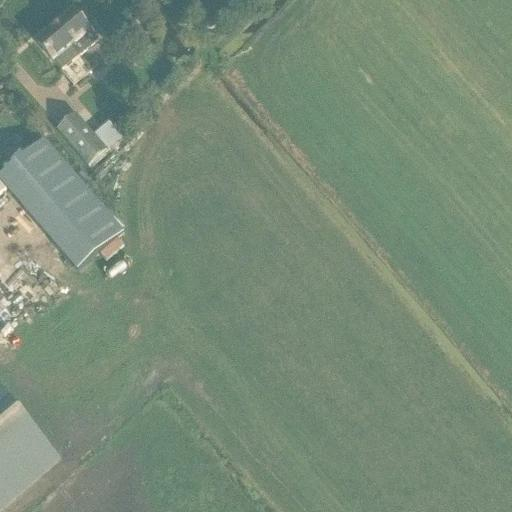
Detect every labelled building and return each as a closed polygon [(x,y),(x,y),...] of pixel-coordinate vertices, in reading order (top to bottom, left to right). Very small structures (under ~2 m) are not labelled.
[(74,49),(91,34),(72,12),(35,43),(54,66),(55,65),(62,74),(81,58),(74,49)] [(94,138),(76,116),(57,132),(88,169),(123,139),(110,125),(94,138)] [(123,235),(45,143),(0,181),(0,183),(77,274),(123,235)] [(105,206),(113,199),(97,182),(89,188),(105,206)] [(0,511),(58,462),(0,394),(0,511)]
